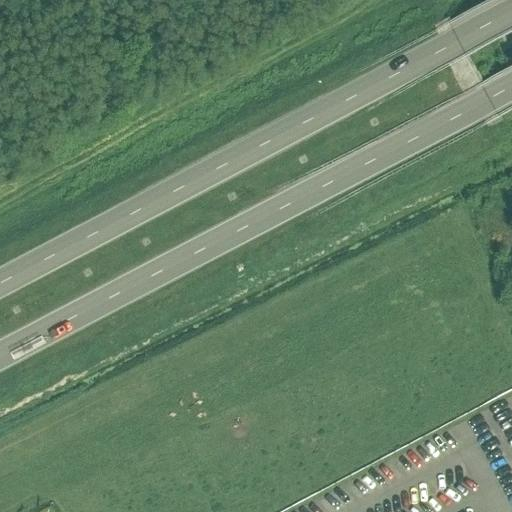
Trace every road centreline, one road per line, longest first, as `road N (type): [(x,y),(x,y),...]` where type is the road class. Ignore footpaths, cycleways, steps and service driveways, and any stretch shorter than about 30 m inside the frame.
road 1 (primary): [(511,14),(0,284)]
road 2 (primary): [(0,357),(511,88)]
